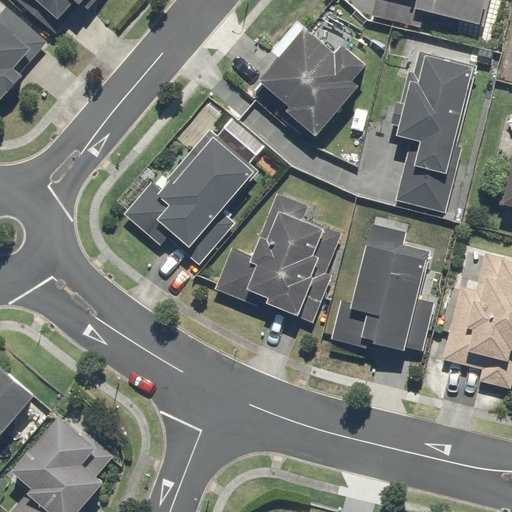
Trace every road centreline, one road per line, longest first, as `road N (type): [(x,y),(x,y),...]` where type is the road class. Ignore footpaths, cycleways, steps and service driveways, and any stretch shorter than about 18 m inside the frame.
road 1 (residential): [(215,388),(321,429),(511,471)]
road 2 (residential): [(42,196),(205,0)]
road 3 (residential): [(52,269),(114,323),(215,388)]
road 4 (residential): [(215,388),(172,511)]
